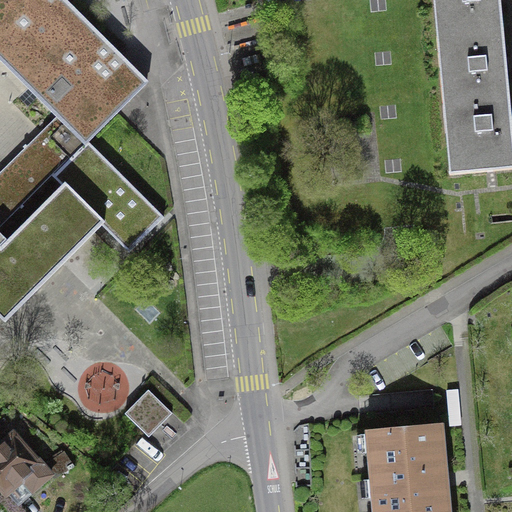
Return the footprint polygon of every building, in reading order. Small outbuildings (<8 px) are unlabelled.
[(148,83),(65,0),(0,0),(0,61),(84,145),(85,146),(88,143),(148,83)] [(441,0),(445,35),(503,30),(500,0),(441,0)] [(509,99),(503,30),(445,35),(451,104),(509,99)] [(511,169),(511,128),(509,99),(451,104),(458,175),(511,169)] [(164,218),(88,143),(85,146),(84,145),(64,166),(61,163),(54,170),(57,173),(53,177),(62,186),(1,248),(0,247),(0,246),(6,240),(0,234),(0,317),(5,323),(102,226),(129,253),(164,218)] [(148,390),(125,414),(149,437),(172,414),(148,390)] [(365,439),(370,511),(450,511),(444,432),(365,439)] [(14,435),(0,447),(0,489),(13,504),(48,474),(14,435)]
